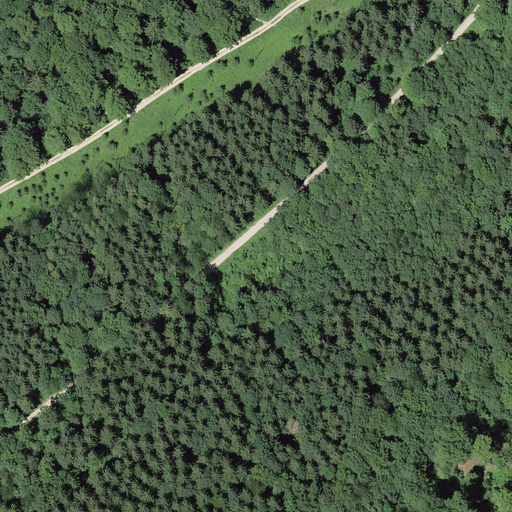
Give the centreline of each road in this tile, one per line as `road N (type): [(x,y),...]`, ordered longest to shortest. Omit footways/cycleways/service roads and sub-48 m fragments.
road 1 (track): [(487,0),(303,190),(0,439)]
road 2 (track): [(317,0),(0,191)]
